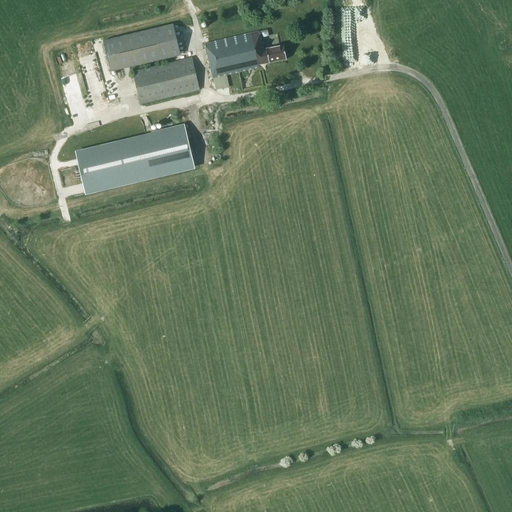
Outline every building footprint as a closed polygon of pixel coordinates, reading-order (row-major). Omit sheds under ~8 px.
[(179,55),(172,25),(104,41),(111,71),(179,55)] [(206,44),(213,78),(216,90),(229,87),(227,75),(260,68),(259,66),(287,60),(284,45),(263,50),(259,32),(206,44)] [(80,56),(96,52),(93,40),(77,44),(80,56)] [(132,72),(140,104),(200,90),(192,58),(132,72)] [(153,135),(76,154),(86,194),(194,168),(184,126),(152,133),(153,135)]
